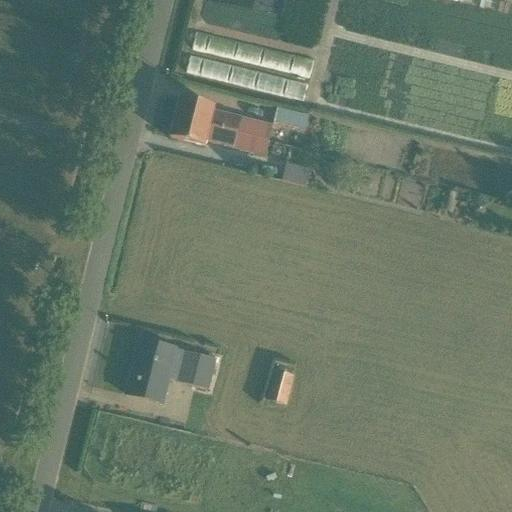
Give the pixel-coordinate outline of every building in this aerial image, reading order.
[(195,33),(190,58),(310,83),(315,58),(195,33)] [(179,101),(174,121),(267,144),(271,128),(213,114),(214,110),(179,101)] [(307,117),(277,109),(273,125),(303,132),(307,117)] [(263,161),(267,144),(174,121),(168,142),(203,151),(204,146),(263,161)] [(308,173),(284,167),(279,184),(304,190),(308,173)] [(214,362),(138,344),(126,398),(162,407),(167,384),(206,393),(214,362)] [(296,379),(273,374),(266,403),(288,409),(296,379)]
